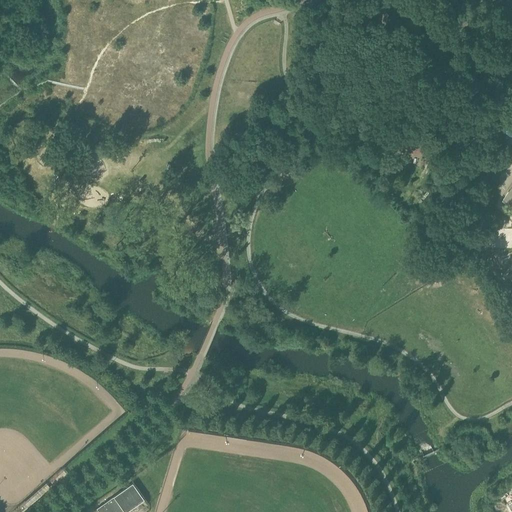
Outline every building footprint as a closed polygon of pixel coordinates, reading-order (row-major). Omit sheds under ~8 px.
[(418,79),(418,78),(424,74),(414,59),(408,63),(408,62),(405,64),(405,65),(399,69),(409,84),(415,80),(416,81),(418,79)] [(380,95),(396,86),(390,77),(373,88),(372,86),(368,88),(374,98),(373,99),(377,105),(383,100),(380,95)] [(444,125),(438,139),(443,141),(449,128),(444,125)] [(403,143),(405,143),(403,152),(413,154),(415,148),(427,151),(430,140),(426,139),(426,135),(418,133),(417,137),(406,135),(406,137),(404,137),(403,143)] [(495,159),(482,168),(495,188),(508,180),(495,159)] [(511,187),(503,200),(511,207),(511,274),(509,277),(511,279),(511,187)] [(473,249),(483,243),(480,239),(470,245),(473,249)] [(132,483),(113,497),(96,509),(98,511),(126,511),(144,500),(132,483)]
